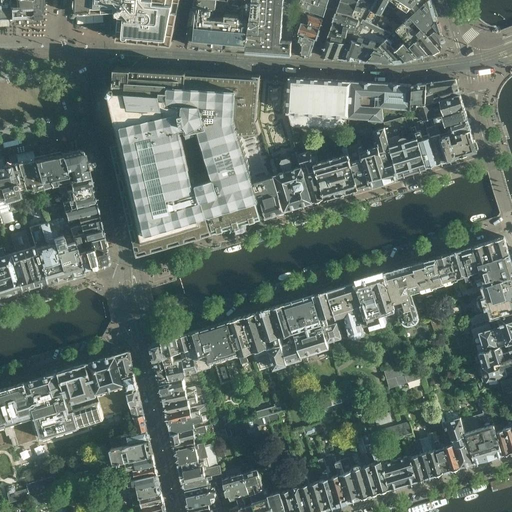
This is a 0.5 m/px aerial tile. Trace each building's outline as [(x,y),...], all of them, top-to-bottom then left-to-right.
[(9,0),(0,0),(0,25),(8,25),(8,17),(9,16),(10,16),(10,15),(10,14),(9,0)] [(40,12),(41,0),(9,0),(10,14),(10,15),(10,16),(9,16),(8,17),(11,16),(17,15),(17,13),(23,13),(23,15),(23,24),(27,24),(39,23),(40,12)] [(92,12),(92,0),(75,0),(75,13),(92,12)] [(92,0),(92,12),(104,11),(115,10),(116,10),(116,13),(116,14),(120,14),(120,16),(119,16),(117,38),(117,39),(172,44),(180,0),(92,0)] [(239,0),(239,7),(227,5),(227,9),(194,6),(190,24),(190,25),(188,34),(187,41),(188,41),(187,42),(189,45),(190,45),(191,46),(197,47),(217,49),(224,49),(226,49),(227,49),(251,51),(251,41),(270,42),(270,39),(266,38),(267,26),(291,28),(293,3),(298,5),(299,0),(307,0),(327,7),(329,0),(239,0)] [(239,7),(239,0),(194,0),(194,6),(227,9),(227,5),(239,7)] [(307,0),(299,0),(298,5),(298,6),(324,15),(327,7),(307,0)] [(372,8),(376,0),(340,0),(337,11),(355,15),(362,18),(365,20),(372,8)] [(428,29),(433,24),(438,20),(431,0),(428,0),(411,16),(411,15),(392,33),(375,25),(365,20),(362,18),(360,25),(356,34),(364,37),(372,39),(382,42),(387,38),(393,44),(396,41),(400,37),(407,45),(415,38),(417,37),(418,38),(425,32),(428,29)] [(376,0),(372,8),(382,13),(389,0),(376,0)] [(411,16),(428,0),(389,0),(382,13),(375,25),(392,33),(411,15),(411,16)] [(320,27),(323,19),(306,13),(304,11),(297,8),(295,19),(295,26),(300,27),(299,32),(301,33),(305,35),(317,38),(320,27)] [(105,23),(104,11),(92,12),(75,13),(76,25),(88,24),(88,25),(93,25),(93,24),(105,23)] [(353,35),(346,34),(349,25),(354,26),(357,19),(348,15),(336,12),(333,21),(333,22),(330,30),(327,39),(322,55),(322,56),(330,57),(338,57),(344,42),(348,40),(351,41),(353,35)] [(405,60),(396,50),(393,47),(395,45),(393,44),(387,38),(382,42),(372,39),(370,44),(362,41),(364,37),(356,34),(360,25),(357,25),(359,20),(357,19),(354,26),(349,25),(346,34),(353,35),(351,41),(344,58),(349,58),(356,59),(365,60),(395,61),(405,60)] [(442,32),(438,20),(433,24),(441,34),(442,34),(441,32),(442,32)] [(446,46),(443,35),(441,34),(433,24),(428,29),(432,34),(429,37),(440,50),(445,49),(446,46)] [(292,28),(291,28),(267,26),(266,38),(270,39),(270,42),(269,52),(289,54),(292,28)] [(303,55),(303,42),(300,41),(299,40),(298,38),(299,32),(295,30),(292,54),(303,55)] [(440,50),(429,37),(425,32),(418,38),(417,40),(429,54),(440,50)] [(311,54),(316,38),(317,38),(305,35),(301,33),(299,40),(300,41),(303,42),(303,55),(309,55),(311,54)] [(417,57),(407,45),(400,37),(396,41),(400,46),(396,50),(405,60),(417,57)] [(429,54),(417,40),(415,38),(407,45),(417,57),(429,54)] [(344,58),(351,41),(348,40),(344,42),(338,57),(344,58)] [(269,52),(270,42),(251,41),(251,51),(269,52)] [(193,173),(183,128),(188,127),(189,118),(185,108),(187,71),(117,67),(116,68),(115,85),(111,85),(110,87),(121,139),(113,141),(139,253),(148,250),(161,246),(162,246),(166,245),(166,244),(186,238),(186,239),(191,237),(214,230),(215,230),(197,172),(193,173)] [(258,119),(260,76),(189,71),(187,71),(185,108),(189,118),(188,127),(199,172),(197,172),(215,230),(263,215),(264,214),(254,180),(240,135),(262,131),(259,119),(258,119)] [(350,116),(352,81),(352,80),(290,77),(287,116),(289,117),(292,125),(349,129),(350,116)] [(426,95),(458,85),(457,81),(454,79),(427,83),(426,95)] [(411,107),(412,85),(411,85),(411,84),(363,81),(352,80),(352,81),(350,116),(351,118),(368,119),(369,120),(384,121),(382,105),(391,105),(391,106),(400,107),(400,106),(411,107)] [(426,100),(426,95),(427,83),(412,85),(411,107),(412,108),(418,106),(418,103),(420,103),(420,100),(426,100)] [(426,104),(460,93),(458,85),(426,95),(426,100),(426,104)] [(465,108),(462,98),(460,93),(426,104),(419,106),(424,120),(432,118),(465,108)] [(448,160),(441,136),(437,120),(439,119),(440,123),(442,122),(445,125),(452,123),(468,118),(465,108),(432,118),(434,126),(428,128),(430,136),(438,163),(448,160)] [(427,166),(417,131),(416,126),(410,128),(407,121),(404,122),(403,116),(384,122),(385,130),(399,174),(427,166)] [(471,129),(470,126),(468,118),(452,123),(454,128),(449,129),(450,133),(451,135),(471,129)] [(399,174),(385,130),(384,122),(377,135),(391,177),(399,174)] [(478,151),(471,129),(451,135),(457,157),(478,151)] [(438,163),(430,136),(424,138),(421,130),(417,131),(427,166),(438,163)] [(457,157),(451,135),(450,133),(441,136),(448,160),(457,157)] [(391,177),(377,135),(372,136),(373,140),(376,140),(377,145),(363,149),(362,144),(363,143),(362,139),(357,140),(360,148),(370,183),(391,177)] [(359,187),(348,151),(343,137),(341,138),(342,143),(342,144),(345,154),(337,156),(347,190),(359,187)] [(347,190),(337,156),(318,161),(316,154),(318,152),(315,140),(309,142),(311,150),(325,197),(347,190)] [(370,183),(360,148),(348,151),(359,187),(370,183)] [(89,174),(84,151),(79,149),(61,153),(69,179),(89,174)] [(325,197),(311,150),(300,154),(313,200),(325,197)] [(313,200),(300,154),(299,151),(295,152),(299,165),(301,166),(293,169),(291,163),(292,163),(291,158),(287,157),(282,158),(281,161),(282,166),(283,166),(285,171),(276,174),(278,172),(274,158),(270,159),(274,174),(285,209),(286,208),(312,200),(312,201),(313,200)] [(69,179),(61,153),(35,159),(43,186),(38,187),(40,194),(44,193),(45,194),(56,191),(55,189),(59,188),(62,200),(71,197),(71,194),(69,189),(67,179),(69,179)] [(43,186),(35,159),(34,158),(18,162),(26,190),(38,187),(43,186)] [(26,191),(26,190),(18,162),(10,163),(10,164),(19,193),(26,191)] [(24,208),(19,193),(10,164),(0,165),(0,223),(14,219),(12,212),(24,208)] [(91,183),(89,174),(69,179),(67,179),(69,189),(91,183)] [(285,209),(274,174),(254,180),(264,214),(265,214),(267,214),(285,209)] [(93,192),(91,183),(69,189),(71,194),(73,193),(74,197),(93,192)] [(36,192),(22,196),(23,201),(27,200),(27,201),(35,198),(34,198),(38,197),(36,192)] [(74,197),(71,197),(62,200),(65,209),(95,201),(93,192),(74,197)] [(97,211),(95,202),(95,201),(65,209),(68,218),(74,216),(73,211),(76,210),(77,216),(97,211)] [(99,219),(97,211),(77,216),(74,216),(68,218),(70,226),(99,219)] [(101,227),(99,219),(70,226),(72,234),(101,227)] [(64,275),(54,241),(53,242),(51,232),(47,220),(29,226),(35,246),(46,281),(64,275)] [(83,269),(75,244),(75,242),(72,234),(70,226),(51,232),(53,242),(54,241),(64,275),(83,269)] [(103,235),(101,227),(72,234),(75,242),(78,241),(82,240),(103,235)] [(46,281),(35,246),(29,247),(24,230),(21,228),(17,229),(18,232),(10,234),(16,251),(10,253),(21,288),(46,281)] [(106,248),(103,235),(82,240),(84,248),(92,246),(93,252),(106,248)] [(511,262),(509,253),(504,236),(474,246),(486,284),(474,287),(462,291),(463,295),(483,289),(485,295),(483,296),(481,295),(479,295),(478,298),(481,308),(483,309),(485,308),(486,307),(489,306),(491,311),(470,318),(472,323),(496,316),(511,310),(511,262)] [(90,267),(85,249),(81,250),(78,241),(75,242),(75,244),(83,269),(90,267)] [(97,265),(93,252),(92,246),(84,248),(85,249),(90,267),(97,265)] [(486,284),(474,246),(462,249),(474,287),(486,284)] [(21,288),(10,253),(4,254),(2,247),(0,247),(0,294),(3,294),(9,292),(21,288)] [(108,259),(106,248),(93,252),(97,265),(107,262),(108,259)] [(474,287),(462,249),(451,253),(458,276),(465,273),(470,285),(461,288),(462,291),(474,287)] [(458,276),(451,253),(451,252),(437,256),(436,257),(425,261),(433,285),(457,277),(458,276)] [(419,318),(411,292),(418,290),(421,297),(424,297),(421,289),(433,285),(425,261),(414,264),(386,272),(400,320),(401,323),(406,322),(406,324),(416,320),(419,318)] [(385,320),(382,310),(393,307),(397,321),(400,320),(386,272),(340,286),(284,303),(271,307),(288,362),(302,358),(303,360),(332,351),(328,340),(342,336),(338,322),(347,320),(348,323),(347,323),(351,334),(355,337),(362,335),(364,334),(364,331),(363,327),(385,320)] [(446,332),(436,299),(426,302),(435,335),(446,332)] [(288,362),(271,307),(257,311),(273,365),(274,366),(288,362)] [(511,341),(511,310),(496,316),(496,317),(500,316),(503,325),(496,327),(495,325),(491,326),(490,324),(473,329),(475,336),(480,334),(486,350),(501,345),(509,343),(511,341)] [(273,365),(257,311),(243,316),(254,350),(260,369),(273,365)] [(254,350),(243,316),(229,320),(239,352),(245,374),(252,372),(247,356),(245,356),(245,353),(254,350)] [(239,352),(229,320),(200,329),(211,365),(212,368),(217,384),(230,380),(225,364),(215,367),(213,361),(239,352)] [(211,365),(200,329),(189,332),(198,369),(211,365)] [(198,369),(189,332),(178,335),(177,335),(181,351),(183,358),(187,372),(192,371),(194,375),(199,373),(198,369)] [(187,372),(183,358),(175,361),(173,353),(181,351),(177,335),(176,336),(163,340),(167,357),(165,358),(167,366),(169,374),(171,381),(183,378),(187,372)] [(167,357),(163,340),(152,343),(151,345),(151,346),(155,360),(165,358),(167,357)] [(511,341),(509,343),(511,350),(503,352),(501,345),(486,350),(479,352),(484,366),(511,357),(511,341)] [(135,371),(130,352),(128,351),(117,354),(123,375),(135,371)] [(133,408),(133,406),(128,390),(127,387),(125,381),(123,375),(117,354),(105,358),(104,355),(98,357),(99,359),(87,363),(97,394),(104,416),(133,408)] [(511,373),(511,357),(484,366),(488,381),(486,382),(488,387),(491,386),(489,381),(499,377),(496,368),(506,365),(508,374),(511,373)] [(167,366),(165,358),(155,360),(157,368),(167,366)] [(416,370),(414,362),(399,367),(402,375),(404,374),(412,372),(416,370)] [(83,423),(79,406),(72,408),(70,402),(97,394),(87,363),(77,366),(76,364),(69,366),(70,368),(55,373),(27,381),(15,385),(15,382),(9,384),(9,387),(0,389),(0,448),(15,444),(83,423)] [(169,374),(167,366),(157,368),(159,376),(169,374)] [(402,375),(399,367),(385,371),(387,379),(396,377),(402,375)] [(421,369),(416,370),(412,372),(415,380),(424,377),(421,369)] [(138,387),(135,371),(123,375),(125,381),(127,380),(129,387),(127,387),(128,390),(138,387)] [(415,380),(412,372),(404,374),(407,382),(415,380)] [(171,381),(169,374),(159,376),(161,383),(171,381)] [(404,374),(402,375),(396,377),(398,385),(407,382),(404,374)] [(396,377),(387,379),(389,387),(398,385),(396,377)] [(190,391),(190,389),(187,390),(186,388),(183,378),(171,381),(161,383),(163,392),(165,403),(196,395),(195,390),(190,391)] [(511,378),(501,382),(504,392),(507,391),(511,389),(511,378)] [(359,388),(357,382),(342,386),(344,392),(349,391),(359,388)] [(142,403),(138,387),(128,390),(133,406),(142,403)] [(361,396),(359,388),(349,391),(351,399),(361,396)] [(351,399),(349,391),(344,392),(340,394),(342,402),(351,399)] [(342,402),(340,394),(330,396),(332,404),(342,402)] [(191,407),(190,402),(198,400),(196,395),(165,403),(168,412),(168,413),(191,407)] [(316,401),(314,395),(300,399),(302,405),(316,401)] [(332,404),(330,396),(316,401),(318,409),(332,404)] [(497,431),(490,411),(486,398),(479,400),(484,413),(462,420),(475,461),(503,453),(503,452),(497,431)] [(318,409),(316,401),(302,405),(304,413),(318,409)] [(287,410),(285,403),(282,404),(281,402),(275,404),(275,406),(271,407),(272,408),(273,414),(278,413),(287,410)] [(144,414),(142,403),(133,406),(133,408),(136,416),(144,414)] [(170,423),(209,412),(207,403),(191,407),(168,413),(170,421),(170,423)] [(273,414),(272,408),(257,412),(259,418),(260,418),(268,415),(273,414)] [(290,417),(287,410),(278,413),(280,420),(290,417)] [(475,461),(462,420),(459,410),(449,413),(452,420),(447,421),(460,465),(464,464),(471,462),(475,461)] [(208,423),(206,416),(209,415),(209,412),(170,423),(172,432),(203,424),(208,423)] [(280,420),(278,413),(273,414),(268,415),(271,423),(280,420)] [(148,428),(144,414),(136,416),(139,431),(148,428)] [(271,423),(268,415),(260,418),(262,424),(262,425),(271,423)] [(260,418),(259,418),(244,422),(246,429),(262,424),(260,418)] [(460,465),(447,421),(441,423),(448,443),(449,443),(450,445),(445,446),(452,468),(460,465)] [(247,434),(246,429),(244,422),(230,426),(234,438),(247,434)] [(426,476),(416,441),(410,422),(373,432),(376,443),(379,442),(404,435),(410,455),(418,478),(426,476)] [(194,437),(213,432),(212,428),(201,430),(201,428),(204,427),(203,424),(172,432),(173,438),(174,441),(174,442),(194,437)] [(316,430),(314,425),(304,428),(306,434),(316,431),(316,430)] [(148,428),(139,431),(123,435),(126,445),(150,439),(148,428)] [(511,450),(505,428),(497,431),(503,452),(511,450)] [(452,468),(445,446),(439,448),(440,445),(436,431),(431,433),(443,470),(452,468)] [(389,487),(376,443),(373,432),(363,435),(369,455),(373,454),(375,462),(371,463),(380,490),(389,487)] [(443,470),(431,433),(427,434),(432,450),(428,451),(435,473),(443,470)] [(126,445),(123,435),(109,439),(109,441),(113,448),(126,445)] [(196,444),(194,437),(174,442),(176,448),(196,444)] [(352,469),(342,437),(328,441),(332,455),(333,455),(348,500),(361,496),(352,469)] [(150,439),(126,445),(113,448),(113,453),(104,456),(106,464),(115,462),(115,461),(154,453),(150,439)] [(435,473),(428,451),(423,453),(422,449),(423,449),(420,440),(416,441),(426,476),(435,473)] [(209,456),(205,442),(196,444),(176,448),(181,469),(204,464),(210,462),(209,458),(197,461),(197,459),(209,456)] [(418,478),(410,455),(388,461),(385,451),(383,451),(379,442),(376,443),(389,487),(418,478)] [(338,503),(324,458),(322,450),(319,451),(322,458),(318,459),(322,472),(323,472),(324,474),(319,475),(320,480),(328,506),(338,503)] [(380,490),(371,463),(367,465),(363,451),(358,453),(370,493),(380,490)] [(156,463),(154,453),(115,461),(115,462),(117,470),(117,472),(156,463)] [(370,493),(358,453),(352,455),(356,468),(352,469),(361,496),(370,493)] [(348,500),(333,455),(332,455),(324,458),(338,503),(348,500)] [(106,464),(104,456),(82,462),(84,471),(99,466),(106,464)] [(222,472),(220,460),(210,462),(211,466),(207,467),(208,469),(205,469),(204,464),(181,469),(183,481),(215,473),(222,472)] [(318,509),(304,464),(303,461),(294,464),(295,466),(309,511),(318,509)] [(84,471),(82,462),(68,466),(71,475),(84,471)] [(117,470),(115,462),(106,464),(99,466),(101,474),(105,473),(108,475),(111,474),(112,471),(117,470)] [(328,506),(320,480),(315,481),(309,462),(304,464),(318,509),(328,506)] [(158,473),(156,463),(117,472),(119,481),(125,480),(129,479),(158,473)] [(71,475),(68,466),(54,471),(55,476),(57,480),(71,475)] [(306,511),(309,511),(295,466),(292,467),(295,476),(293,478),(297,490),(292,491),(298,511),(306,511)] [(274,511),(267,487),(264,488),(258,467),(224,478),(224,479),(223,480),(225,486),(229,501),(238,498),(240,505),(241,511),(274,511)] [(160,482),(158,473),(129,479),(131,488),(138,486),(160,482)] [(185,488),(217,481),(215,473),(183,481),(185,488)] [(287,511),(276,475),(276,473),(271,475),(276,491),(271,493),(269,487),(267,487),(274,511),(287,511)] [(298,511),(292,491),(291,488),(287,489),(281,473),(276,475),(287,511),(298,511)] [(511,486),(511,474),(489,482),(493,493),(511,486)] [(59,488),(57,480),(55,476),(27,484),(28,487),(31,496),(31,497),(59,488)] [(215,489),(225,486),(223,480),(217,481),(185,488),(187,494),(186,495),(187,495),(215,489)] [(162,491),(160,482),(138,486),(139,490),(132,492),(133,498),(162,491)] [(482,483),(479,484),(452,492),(454,499),(481,491),(484,490),(486,489),(487,488),(488,487),(488,486),(488,485),(487,484),(486,483),(485,483),(484,483),(482,483)] [(31,496),(28,487),(10,493),(13,501),(31,496)] [(33,503),(61,495),(59,488),(31,497),(33,503)] [(212,498),(211,494),(216,493),(215,489),(187,495),(189,506),(215,500),(218,499),(217,495),(215,496),(215,497),(212,498)] [(165,500),(162,491),(133,498),(135,502),(142,501),(143,505),(165,500)] [(406,511),(422,511),(446,505),(447,504),(448,504),(448,503),(449,503),(449,502),(449,501),(449,500),(448,499),(448,498),(447,498),(447,497),(446,497),(445,497),(444,497),(405,508),(406,511)] [(142,511),(154,511),(167,509),(165,500),(143,505),(125,509),(125,511),(135,511),(142,510),(142,511)] [(198,511),(211,509),(210,507),(217,505),(215,500),(189,506),(190,511),(198,511)]
